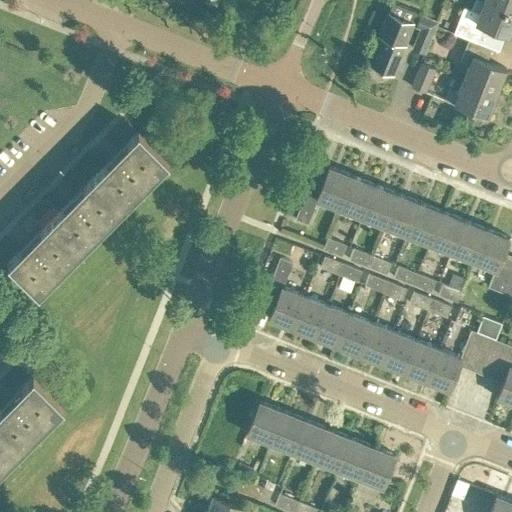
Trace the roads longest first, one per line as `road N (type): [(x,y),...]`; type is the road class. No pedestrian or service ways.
road 1 (unclassified): [(182,332),(281,85)]
road 2 (residential): [(217,344),(454,434)]
road 3 (unclassified): [(508,175),(281,85)]
road 4 (residential): [(118,25),(75,124),(0,200)]
road 5 (unclassified): [(108,511),(182,332)]
road 6 (residential): [(150,511),(217,344)]
road 7 (unclassified): [(281,85),(118,25)]
